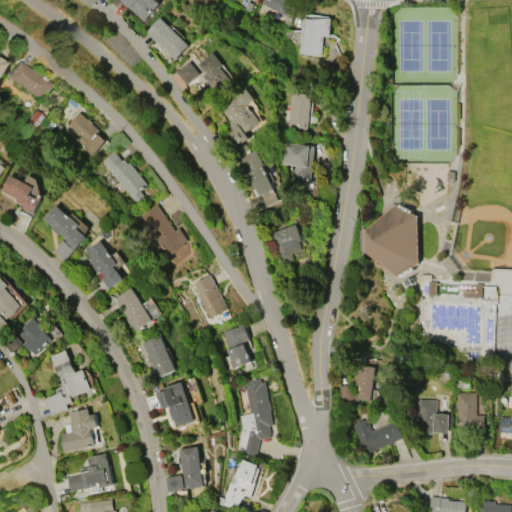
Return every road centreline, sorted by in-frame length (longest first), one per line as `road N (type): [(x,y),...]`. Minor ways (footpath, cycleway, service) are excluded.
road 1 (residential): [(367,0),(356,131),(321,345),(326,476)]
road 2 (residential): [(212,155),(243,221),(326,476),(345,511)]
road 3 (residential): [(0,229),(61,279),(107,335),(136,388),(161,511)]
road 4 (residential): [(31,0),(84,36),(212,155)]
road 5 (residential): [(212,155),(192,112),(127,28),(93,0)]
road 6 (tertiary): [(326,476),(511,467)]
road 7 (residential): [(59,511),(31,388)]
